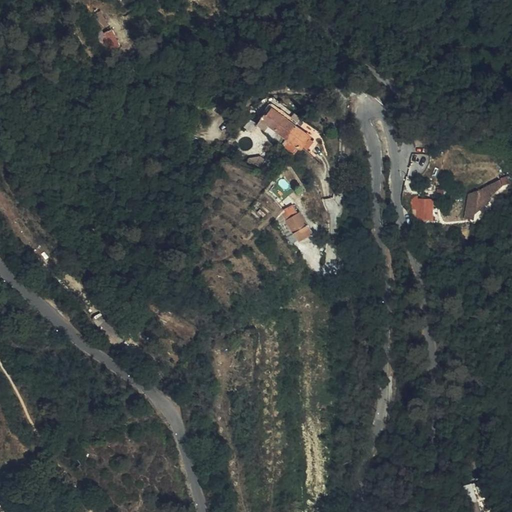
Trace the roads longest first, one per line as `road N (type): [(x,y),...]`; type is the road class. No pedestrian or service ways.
road 1 (tertiary): [(361,511),(383,412),(392,311),(364,115),(372,106),(385,115),(396,170)]
road 2 (tertiary): [(396,170),(398,216),(417,267),(428,337),(437,487),(446,511)]
road 3 (tertiary): [(0,267),(89,349),(164,402),(202,511)]
road 4 (residential): [(396,170),(412,141),(406,95),(302,0)]
road 5 (unknown): [(379,109),(369,99),(299,88),(246,111)]
